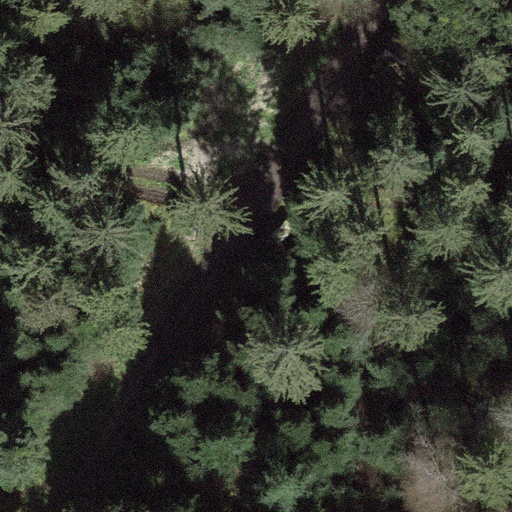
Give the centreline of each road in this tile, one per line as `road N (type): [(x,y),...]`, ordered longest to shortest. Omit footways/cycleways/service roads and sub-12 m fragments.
road 1 (track): [(382,0),(72,511)]
road 2 (track): [(0,140),(511,184)]
